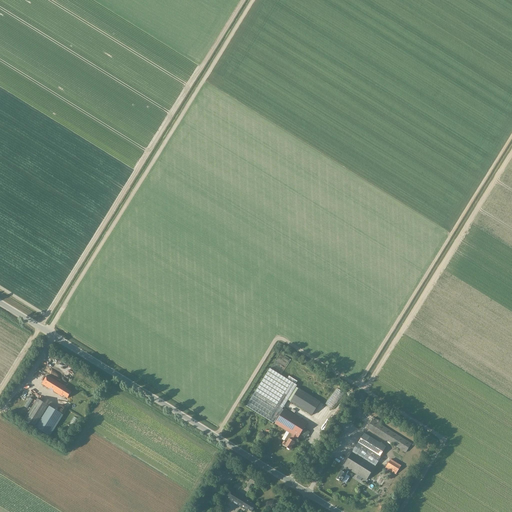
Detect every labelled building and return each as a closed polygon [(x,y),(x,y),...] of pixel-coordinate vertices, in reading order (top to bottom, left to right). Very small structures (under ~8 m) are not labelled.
[(34,374),(42,379),(48,368),(40,364),(34,374)] [(269,368),(246,406),(273,423),(274,422),(276,423),(275,424),(289,433),(284,442),(282,445),(284,446),(290,450),(295,442),(294,442),(296,437),(298,438),(307,423),(284,409),(283,410),(282,409),(288,400),(312,415),(320,402),(298,389),(296,387),(297,385),(269,368)] [(69,396),(71,392),(65,388),(66,387),(47,376),(42,384),(62,397),(63,396),(68,398),(69,396)] [(37,399),(24,421),(50,437),(63,415),(37,399)] [(406,452),(411,444),(372,420),(367,428),(406,452)] [(366,480),(374,468),(374,467),(375,467),(381,457),(379,457),(386,447),(364,433),(343,466),(345,467),(342,471),(341,471),(336,479),(342,482),(347,474),(346,474),(348,470),(366,480)] [(395,475),(401,466),(391,459),(385,468),(395,475)] [(231,489),(226,498),(246,510),(247,509),(251,511),(253,510),(255,506),(249,502),(250,501),(231,489)]
